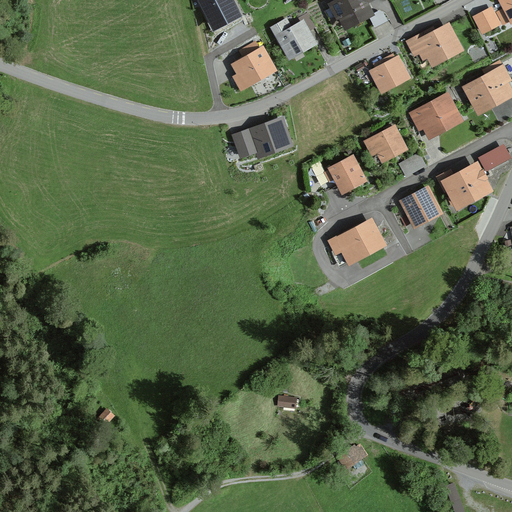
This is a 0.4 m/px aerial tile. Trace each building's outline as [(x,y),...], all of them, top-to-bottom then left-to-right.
[(225,20),(237,14),(229,0),(201,0),(211,19),(221,13),(225,20)] [(346,24),(368,12),(364,3),(368,0),(345,0),(330,8),(334,17),(341,14),(346,24)] [(499,12),(504,22),(511,17),(511,0),(501,0),(506,8),(499,12)] [(274,27),(290,55),(313,42),(305,29),(314,24),(304,7),(287,17),(290,23),(287,25),(284,21),(274,27)] [(490,10),(476,17),(483,31),(498,23),(490,10)] [(432,58),(433,60),(457,47),(446,28),(423,40),(427,47),(421,51),(426,61),(432,58)] [(301,58),(310,75),(324,68),(325,60),(319,49),(301,58)] [(270,70),(260,51),(237,64),(248,83),(270,70)] [(373,72),(382,89),(407,76),(397,59),(373,72)] [(511,89),(511,76),(508,78),(499,61),(483,70),(488,78),(470,88),(480,107),(511,89)] [(426,125),(430,132),(457,118),(446,98),(411,117),(418,130),(426,125)] [(255,139),(259,152),(288,142),(281,123),(249,134),(248,131),(235,136),(240,150),(254,146),(252,140),(255,139)] [(379,150),(383,157),(403,147),(393,129),(368,142),(374,153),(379,150)] [(503,148),(483,159),(487,168),(507,157),(503,148)] [(419,154),(402,163),(406,171),(423,162),(419,154)] [(338,182),(342,189),(362,178),(352,158),(316,177),(323,190),(338,182)] [(487,188),(476,167),(455,179),(450,171),(438,177),(445,190),(449,187),(453,195),(448,198),(452,204),(457,202),(458,204),(487,188)] [(404,203),(415,222),(438,210),(427,190),(404,203)] [(380,242),(370,223),(332,243),(338,254),(350,247),(355,255),(380,242)] [(511,229),(508,231),(502,243),(503,248),(511,246),(511,229)] [(280,397),(279,404),(294,406),(295,398),(280,397)] [(107,410),(99,418),(105,423),(113,415),(107,410)] [(346,466),(353,462),(365,454),(359,445),(355,448),(353,446),(346,451),(339,456),(346,466)]
